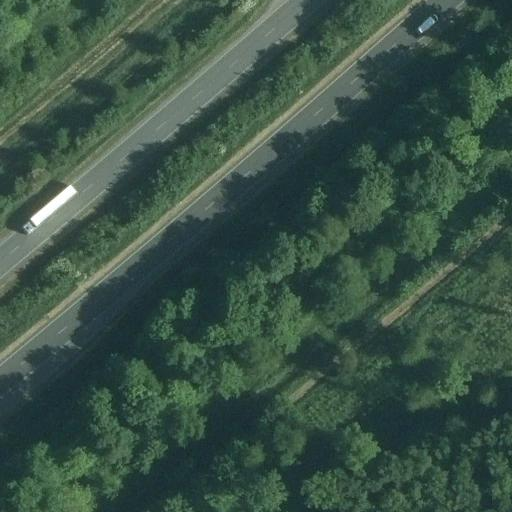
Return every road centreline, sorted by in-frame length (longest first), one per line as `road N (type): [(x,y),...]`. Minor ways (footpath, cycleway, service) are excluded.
road 1 (trunk): [(0,382),(446,0)]
road 2 (trunk): [(310,0),(0,261)]
